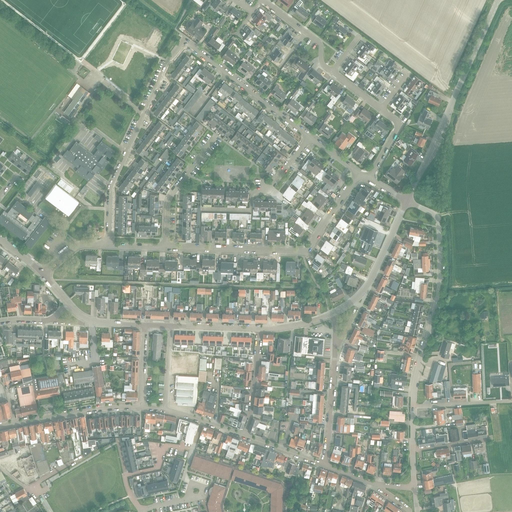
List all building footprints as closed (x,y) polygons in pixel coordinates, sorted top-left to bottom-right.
[(217,12),(221,14),(227,6),(224,4),(225,3),(220,0),(215,0),(212,5),(219,10),(217,12)] [(295,12),(304,20),(309,14),(299,7),(303,2),(300,0),(299,0),(294,7),(297,9),(295,12)] [(237,20),(241,14),(233,8),(231,11),(229,9),(225,14),(227,16),(229,14),(237,20)] [(313,21),(322,28),(327,21),(318,15),(320,11),(318,10),(314,14),(317,16),(313,21)] [(256,15),(264,21),(266,19),(269,21),(272,17),(267,13),(265,15),(260,11),(256,15)] [(262,24),(264,21),(256,15),(253,20),(259,24),(257,26),(262,30),(265,26),(262,24)] [(206,32),(199,27),(202,22),(197,18),(194,23),(193,22),(187,30),(200,40),(206,32)] [(339,35),(342,38),(347,30),(342,26),(344,24),(339,20),(337,23),(340,25),(335,30),(340,34),(339,35)] [(245,31),(252,37),(254,34),(257,36),(261,32),(255,28),(254,31),(248,26),(245,31)] [(286,31),(283,36),(285,37),(292,43),(293,42),(295,38),(291,35),(293,32),(288,29),(286,31)] [(251,39),(252,37),(245,31),(241,35),(247,39),(245,42),(250,46),(254,41),(251,39)] [(212,37),(206,45),(215,52),(221,44),(212,37)] [(289,47),(292,43),(285,37),(282,42),(280,40),(278,42),(283,46),(284,44),(289,47)] [(226,45),(229,48),(234,41),(231,39),(226,45)] [(363,43),(360,48),(368,54),(370,51),(373,54),(377,49),(371,45),(368,43),(366,46),(363,43)] [(275,47),(271,51),(274,53),(281,58),(284,54),(284,53),(280,50),(281,48),(277,44),(275,47)] [(365,57),(368,54),(360,48),(356,53),(362,57),(360,60),(366,64),(369,60),(365,57)] [(226,58),(233,64),(238,58),(228,50),(222,57),(225,59),(226,58)] [(277,62),(281,58),(274,53),(270,57),(268,55),(266,58),(271,61),(273,59),(277,62)] [(183,60),(189,65),(193,60),(186,55),(183,60)] [(299,59),(298,61),(296,59),(291,65),(297,70),(298,68),(303,72),(299,77),(301,79),(309,70),(306,68),(308,66),(299,59)] [(387,68),(395,74),(398,70),(393,66),(394,63),(389,59),(386,64),(389,66),(387,68)] [(185,70),(189,65),(183,60),(179,65),(185,70)] [(347,65),(355,71),(357,68),(361,71),(364,66),(358,62),(356,64),(350,60),(347,65)] [(247,63),(246,64),(243,61),(237,69),(246,75),(248,72),(251,74),(255,69),(247,63)] [(182,75),(185,70),(179,65),(175,70),(182,75)] [(353,74),(355,71),(347,65),(343,69),(349,74),(347,76),(353,81),(356,76),(353,74)] [(382,68),(379,73),(384,77),(386,74),(391,78),(395,74),(387,68),(384,66),(382,68)] [(190,81),(193,83),(197,77),(202,81),(209,72),(204,68),(202,70),(200,68),(194,75),(190,81)] [(178,80),(182,75),(175,70),(171,75),(178,80)] [(308,76),(318,83),(323,77),(313,70),(308,76)] [(209,72),(202,81),(204,82),(206,80),(209,83),(214,76),(209,72)] [(261,74),(256,81),(263,85),(261,87),(265,89),(271,81),(265,77),(267,75),(264,72),(262,74),(261,74)] [(375,85),(382,91),(386,86),(380,82),(382,80),(377,76),(373,80),(376,82),(375,85)] [(411,81),(418,86),(420,83),(421,84),(423,82),(415,76),(411,81)] [(419,89),(420,87),(418,86),(411,81),(407,85),(414,90),(416,87),(419,89)] [(173,88),(179,93),(183,88),(176,83),(173,88)] [(221,84),(217,89),(219,90),(223,93),(229,86),(224,83),(222,85),(221,84)] [(382,91),(375,85),(372,83),(366,89),(372,93),(373,91),(379,95),(382,91)] [(338,93),(340,91),(332,84),(330,87),(328,85),(324,90),(326,92),(327,90),(336,97),(334,99),(336,100),(341,95),(338,93)] [(207,85),(202,92),(202,93),(203,93),(204,94),(210,87),(207,85)] [(273,95),(281,101),(286,95),(277,88),(279,87),(276,85),(272,90),(274,92),(273,95)] [(416,92),(414,90),(407,85),(404,90),(410,95),(413,92),(415,94),(416,92)] [(227,97),(233,89),(229,86),(223,93),(227,97)] [(175,98),(179,93),(173,88),(169,93),(175,98)] [(232,100),(237,93),(233,89),(227,97),(232,100)] [(80,104),(81,105),(87,96),(79,90),(72,99),(73,99),(64,112),(71,117),(80,104)] [(428,102),(438,106),(441,99),(434,96),(435,93),(430,90),(427,96),(430,97),(428,102)] [(172,103),(175,98),(169,93),(165,98),(172,103)] [(236,103),(241,97),(242,96),(237,93),(232,100),(236,103)] [(397,99),(405,105),(406,106),(408,103),(412,99),(405,94),(403,97),(400,95),(397,99)] [(346,110),(350,114),(354,109),(351,107),(355,102),(347,96),(342,103),(348,107),(346,110)] [(240,108),(245,101),(241,97),(236,103),(235,105),(240,108)] [(168,108),(172,103),(165,98),(161,103),(168,108)] [(298,109),(300,111),(303,108),(291,99),(287,106),(292,110),(295,113),(298,109)] [(402,108),(405,105),(397,99),(394,104),(396,106),(394,109),(401,114),(404,109),(402,108)] [(244,111),(249,104),(245,101),(240,108),(244,111)] [(164,113),(168,108),(161,103),(157,107),(164,113)] [(248,115),(254,107),(249,104),(244,111),(248,115)] [(160,118),(164,113),(157,107),(153,113),(160,118)] [(254,107),(248,115),(253,118),(258,111),(254,107)] [(363,109),(361,112),(360,111),(361,111),(358,109),(354,114),(356,116),(358,114),(359,114),(358,115),(363,118),(367,121),(372,115),(368,112),(363,109)] [(432,120),(428,118),(431,112),(424,109),(422,115),(421,115),(417,124),(428,129),(429,127),(430,126),(429,125),(432,120)] [(257,116),(252,122),(255,124),(258,120),(261,122),(266,115),(264,113),(265,113),(263,111),(262,112),(261,113),(258,117),(257,116)] [(308,122),(311,125),(316,118),(308,111),(303,118),(308,122)] [(210,121),(214,115),(210,112),(204,120),(205,121),(207,119),(210,121)] [(212,127),(218,118),(214,115),(210,121),(212,123),(210,125),(212,127)] [(265,126),(271,118),(266,115),(261,122),(265,126)] [(218,128),(222,121),(218,118),(212,127),(214,128),(215,126),(218,128)] [(269,129),(275,122),(271,118),(265,126),(269,129)] [(155,125),(162,131),(166,125),(159,120),(155,125)] [(374,121),(370,126),(373,128),(374,128),(376,130),(378,128),(383,132),(381,134),(384,136),(388,132),(385,129),(387,126),(379,120),(377,123),(374,121)] [(193,126),(200,131),(203,126),(197,121),(193,126)] [(220,133),(226,124),(222,121),(218,128),(220,129),(219,132),(220,133)] [(274,132),(278,126),(279,125),(275,122),(269,129),(274,132)] [(226,134),(230,127),(226,124),(220,133),(222,134),(223,132),(226,134)] [(318,130),(328,138),(333,131),(323,124),(318,130)] [(158,135),(162,131),(155,125),(151,130),(158,135)] [(196,136),(200,131),(193,126),(189,131),(196,136)] [(277,137),(283,130),(278,126),(274,132),(273,133),(277,137)] [(230,127),(226,134),(228,136),(227,138),(228,139),(235,131),(230,127)] [(154,140),(158,135),(151,130),(148,135),(154,140)] [(282,140),(287,133),(283,130),(277,137),(282,140)] [(192,141),(196,136),(189,131),(185,136),(192,141)] [(236,141),(241,134),(237,131),(231,139),(232,141),(234,139),(236,141)] [(415,137),(413,142),(416,143),(423,146),(426,139),(421,137),(423,134),(416,131),(414,137),(415,137)] [(286,144),(291,136),(287,133),(282,140),(286,144)] [(239,146),(245,138),(241,134),(236,141),(239,143),(237,145),(239,146)] [(349,134),(347,137),(342,134),(335,143),(343,149),(349,141),(351,143),(355,138),(349,134)] [(150,145),(154,140),(148,135),(144,140),(150,145)] [(188,146),(192,141),(185,136),(182,141),(188,146)] [(291,136),(286,144),(290,147),(293,143),(296,146),(299,142),(296,140),(291,136)] [(245,147),(249,141),(245,138),(239,146),(240,147),(242,145),(245,147)] [(147,150),(150,145),(144,140),(140,145),(147,150)] [(67,150),(62,156),(78,168),(75,171),(88,181),(96,172),(98,174),(108,161),(104,158),(107,155),(109,157),(114,151),(107,146),(101,141),(96,147),(100,150),(95,156),(85,148),(86,147),(79,141),(79,142),(78,143),(76,141),(68,151),(67,150)] [(184,151),(188,146),(182,141),(178,146),(184,151)] [(247,152),(253,144),(249,141),(245,147),(247,149),(245,151),(247,152)] [(365,157),(366,157),(369,154),(361,148),(363,146),(363,144),(360,142),(358,142),(357,145),(353,151),(356,154),(353,157),(361,163),(365,157)] [(253,153),(257,147),(253,144),(247,152),(249,153),(250,151),(253,153)] [(143,155),(147,150),(140,145),(136,150),(143,155)] [(181,156),(184,151),(178,146),(174,151),(181,156)] [(257,147),(253,153),(255,155),(254,157),(255,158),(262,150),(257,147)] [(404,155),(401,158),(404,160),(410,165),(411,164),(412,164),(413,162),(413,161),(418,154),(411,150),(410,149),(408,152),(409,153),(406,157),(404,155)] [(272,154),(279,159),(281,156),(283,158),(284,156),(276,150),(272,154)] [(14,164),(19,158),(13,153),(8,160),(14,164)] [(277,161),(279,159),(272,154),(269,158),(278,164),(279,163),(277,161)] [(174,162),(180,168),(184,162),(177,157),(174,162)] [(20,169),(25,163),(19,158),(14,164),(20,169)] [(138,163),(144,168),(146,166),(148,167),(149,164),(141,158),(138,163)] [(276,166),(278,164),(269,158),(266,162),(273,167),(274,164),(276,166)] [(311,171),(318,162),(313,158),(311,161),(308,159),(300,171),(305,175),(307,172),(305,170),(307,168),(311,171)] [(177,172),(180,168),(174,162),(170,167),(177,172)] [(271,169),(273,167),(266,162),(263,166),(271,172),(273,171),(271,169)] [(318,179),(323,171),(321,169),(323,166),(318,162),(311,171),(316,175),(315,177),(318,179)] [(25,163),(20,169),(26,174),(31,167),(25,163)] [(146,170),(144,168),(138,163),(134,168),(141,173),(143,170),(144,172),(146,170)] [(402,175),(405,171),(398,166),(395,170),(393,168),(389,172),(388,171),(385,176),(389,179),(389,178),(392,179),(397,183),(403,175),(402,175)] [(173,177),(177,172),(170,167),(166,172),(173,177)] [(137,178),(141,173),(134,168),(130,173),(137,178)] [(326,183),(333,174),(328,170),(323,176),(321,174),(323,171),(318,179),(320,181),(322,179),(326,183)] [(169,182),(173,177),(166,172),(162,177),(169,182)] [(139,180),(137,178),(130,173),(126,178),(133,183),(135,180),(137,182),(139,180)] [(295,178),(302,184),(305,180),(307,182),(309,179),(302,174),(300,176),(298,174),(295,178)] [(333,174),(326,183),(331,186),(330,188),(333,190),(336,186),(334,184),(338,177),(333,174)] [(165,187),(169,182),(162,177),(159,182),(165,187)] [(129,188),(133,183),(126,178),(123,183),(129,188)] [(299,188),(302,184),(295,178),(292,182),(299,188)] [(57,183),(69,193),(72,188),(61,179),(57,183)] [(44,192),(46,189),(37,181),(27,194),(30,197),(37,187),(44,192)] [(82,196),(87,184),(84,182),(80,188),(78,187),(76,193),(82,196)] [(161,192),(165,187),(159,182),(155,187),(161,192)] [(296,192),(299,188),(292,182),(289,186),(296,192)] [(125,193),(129,188),(123,183),(119,188),(125,193)] [(42,201),(69,221),(82,205),(78,201),(55,184),(45,196),(45,197),(46,197),(42,201)] [(359,191),(366,196),(369,192),(372,189),(366,185),(364,188),(361,187),(359,191)] [(293,196),(296,192),(289,186),(286,190),(293,196)] [(316,198),(325,205),(329,200),(322,195),(324,192),(320,189),(318,191),(319,193),(316,198)] [(286,190),(283,194),(285,196),(284,199),(288,202),(290,204),(292,202),(290,200),(293,196),(286,190)] [(363,200),(366,196),(359,191),(356,195),(356,196),(355,198),(364,204),(366,202),(363,200)] [(321,210),(325,205),(316,198),(312,203),(309,200),(307,203),(308,204),(313,208),(314,205),(321,210)] [(360,211),(364,204),(355,198),(353,200),(350,204),(357,209),(360,211)] [(271,199),(271,210),(276,210),(276,212),(281,212),(282,205),(277,205),(277,202),(274,201),(274,199),(271,199)] [(23,225),(16,235),(22,240),(23,238),(26,240),(24,244),(30,249),(51,221),(45,216),(42,220),(36,215),(35,216),(32,214),(33,213),(17,201),(14,204),(17,207),(15,210),(18,212),(34,224),(29,230),(23,225)] [(14,218),(18,212),(15,210),(17,207),(14,204),(7,213),(4,211),(0,215),(0,222),(16,235),(23,225),(14,218)] [(311,210),(313,208),(308,204),(306,207),(308,208),(304,213),(313,220),(317,215),(311,210)] [(355,214),(357,209),(350,204),(347,208),(347,209),(346,211),(355,217),(357,215),(355,214)] [(381,221),(385,222),(387,216),(390,209),(383,206),(377,219),(375,218),(374,221),(380,223),(381,221)] [(354,220),(355,217),(346,211),(344,213),(341,217),(349,223),(351,218),(354,220)] [(309,225),(313,220),(304,213),(300,218),(299,216),(297,219),(301,223),(303,220),(309,225)] [(346,227),(349,223),(341,217),(338,222),(337,224),(347,231),(348,228),(346,227)] [(299,225),(301,223),(297,219),(294,222),(296,223),(293,228),(291,227),(289,230),(297,236),(299,233),(301,235),(306,230),(299,225)] [(345,233),(347,231),(337,224),(335,226),(332,231),(340,236),(343,231),(345,233)] [(247,229),(247,236),(250,236),(250,240),(256,241),(256,233),(250,233),(251,229),(251,225),(247,225),(247,229)] [(204,239),(211,239),(212,230),(208,230),(208,227),(201,226),(201,236),(204,236),(204,239)] [(365,226),(360,239),(364,240),(363,244),(364,245),(363,248),(362,247),(360,251),(365,252),(368,253),(369,250),(370,251),(373,243),(377,232),(378,231),(365,226)] [(277,241),(277,231),(269,230),(269,228),(266,227),(266,234),(268,234),(268,241),(277,241)] [(221,240),(221,232),(221,229),(218,229),(218,232),(215,232),(215,228),(212,228),(212,234),(215,235),(215,239),(221,240)] [(229,238),(230,229),(226,228),(226,232),(221,232),(221,240),(226,240),(226,238),(229,238)] [(277,231),(277,241),(285,242),(285,234),(288,234),(288,228),(285,228),(285,231),(277,231)] [(416,234),(417,229),(410,228),(409,235),(413,236),(412,239),(414,240),(416,234)] [(230,229),(229,238),(232,238),(232,240),(238,240),(239,232),(239,229),(238,230),(236,230),(236,232),(233,232),(233,229),(230,229)] [(239,232),(238,240),(244,240),(244,235),(247,236),(247,229),(244,229),(239,229),(239,232)] [(414,240),(419,241),(420,235),(423,236),(424,231),(417,229),(416,234),(414,240)] [(256,233),(256,241),(262,241),(262,236),(265,236),(265,230),(262,230),(262,233),(256,233)] [(337,240),(340,236),(332,231),(329,235),(332,237),(331,239),(338,244),(339,241),(337,240)] [(336,246),(338,244),(331,239),(329,241),(326,240),(323,244),(331,249),(334,245),(336,246)] [(394,248),(404,252),(405,249),(400,247),(402,244),(398,241),(394,248)] [(328,253),(331,249),(323,244),(320,248),(322,249),(320,251),(329,257),(330,255),(328,253)] [(402,256),(404,252),(394,248),(391,254),(396,256),(397,253),(402,256)] [(327,259),(329,257),(320,251),(319,254),(317,253),(315,257),(322,262),(325,258),(327,259)] [(417,253),(412,253),(412,259),(413,259),(413,263),(429,262),(429,259),(428,259),(428,255),(427,255),(427,253),(423,253),(423,255),(422,256),(422,259),(417,259),(417,253)] [(97,271),(101,271),(101,258),(97,257),(97,255),(86,255),(86,262),(90,263),(90,266),(97,266),(97,271)] [(123,261),(119,261),(119,256),(112,256),(107,256),(107,265),(114,265),(114,269),(122,269),(123,261)] [(135,266),(135,257),(129,256),(129,261),(125,261),(125,268),(134,268),(134,266),(135,266)] [(353,263),(364,267),(367,260),(356,256),(353,263)] [(144,277),(144,265),(141,265),(141,257),(135,257),(135,266),(141,266),(140,277),(144,277)] [(317,270),(322,262),(315,257),(312,261),(314,263),(312,266),(317,270)] [(199,270),(199,263),(196,263),(196,259),(190,258),(190,268),(196,268),(196,270),(199,270)] [(209,272),(209,259),(203,259),(203,263),(199,263),(199,270),(202,270),(202,271),(209,272)] [(390,259),(387,265),(399,271),(400,272),(400,271),(403,273),(405,270),(402,269),(401,268),(393,264),(395,261),(390,259)] [(153,271),(153,260),(147,260),(147,265),(144,265),(144,277),(147,277),(147,271),(153,271)] [(162,272),(162,264),(159,264),(159,260),(153,260),(153,271),(162,272)] [(172,270),(172,260),(166,260),(166,265),(162,264),(162,272),(165,272),(171,272),(171,270),(172,270)] [(9,272),(14,265),(8,261),(3,268),(9,272)] [(295,276),(298,277),(299,269),(295,269),(296,262),(286,261),(286,272),(295,273),(295,276)] [(218,272),(218,279),(221,279),(221,273),(227,274),(227,273),(227,262),(221,262),(221,267),(218,267),(218,272)] [(234,262),(227,262),(227,273),(236,274),(237,262),(234,262)] [(14,265),(9,272),(14,276),(19,269),(14,265)] [(345,273),(351,275),(353,268),(348,265),(345,273)] [(398,273),(399,271),(387,265),(384,272),(388,274),(391,270),(395,272),(398,273)] [(347,283),(355,286),(358,279),(347,275),(346,277),(345,282),(347,283)] [(394,280),(390,287),(395,290),(399,283),(394,280)] [(415,281),(414,289),(426,290),(427,283),(423,283),(423,282),(415,281)] [(379,283),(376,290),(381,292),(382,289),(391,293),(392,289),(391,289),(384,285),(379,283)] [(91,301),(94,301),(94,291),(89,291),(89,288),(76,288),(76,293),(83,293),(83,302),(88,302),(88,298),(91,298),(91,301)] [(335,301),(345,295),(341,288),(336,290),(335,288),(330,291),(331,294),(333,297),(333,298),(335,301)] [(425,297),(426,290),(414,289),(411,289),(410,293),(415,294),(416,292),(420,292),(420,297),(425,297)] [(33,304),(33,293),(27,292),(27,297),(28,297),(27,304),(24,304),(24,312),(31,313),(31,306),(33,306),(33,304)] [(374,294),(371,300),(380,305),(381,303),(377,300),(379,296),(374,294)] [(6,303),(8,312),(15,310),(14,303),(21,302),(20,296),(13,297),(13,299),(10,299),(11,302),(6,303)] [(108,302),(108,299),(108,297),(102,296),(102,298),(97,298),(96,301),(97,301),(97,308),(104,309),(104,302),(108,302)] [(117,313),(118,302),(118,298),(115,298),(115,302),(110,302),(110,305),(110,312),(117,313)] [(383,306),(371,300),(368,307),(372,309),(374,306),(378,309),(379,307),(382,309),(384,307),(383,306)] [(35,307),(35,313),(45,313),(45,306),(41,305),(41,302),(35,302),(35,307)] [(362,317),(370,321),(373,323),(374,320),(372,319),(367,317),(369,313),(365,311),(362,317)] [(367,327),(370,321),(362,317),(358,323),(363,326),(363,325),(364,326),(363,328),(373,333),(374,331),(367,327)] [(352,334),(366,341),(367,338),(358,333),(360,330),(355,328),(352,334)] [(12,333),(10,333),(10,330),(3,330),(3,334),(6,334),(6,342),(12,342),(12,345),(16,345),(15,333),(12,333)] [(66,331),(65,340),(68,340),(68,351),(72,351),(72,354),(75,354),(76,349),(76,347),(76,342),(73,342),(73,331),(66,331)] [(76,347),(76,349),(79,350),(79,347),(79,343),(86,344),(86,341),(87,332),(79,332),(79,342),(76,342),(76,347)] [(105,347),(112,347),(113,340),(109,339),(109,333),(101,333),(101,344),(105,344),(105,347)] [(154,359),(160,360),(161,334),(154,333),(153,348),(155,348),(154,359)] [(273,345),(274,334),(263,334),(263,341),(268,341),(268,344),(270,344),(270,350),(273,350),(273,345)] [(366,341),(352,334),(349,340),(354,343),(354,342),(357,344),(359,344),(360,341),(363,342),(364,340),(366,341)] [(323,355),(325,338),(308,337),(295,335),(293,355),(301,356),(301,353),(323,355)] [(398,338),(397,340),(401,342),(404,342),(407,343),(406,345),(414,348),(415,343),(407,340),(402,339),(398,338)] [(278,344),(278,348),(283,349),(283,350),(288,351),(288,352),(292,352),(293,345),(289,345),(289,340),(279,339),(279,344),(278,344)] [(441,356),(448,358),(450,354),(448,354),(451,343),(444,340),(440,352),(442,352),(441,356)] [(406,345),(400,343),(399,348),(412,352),(414,348),(406,345)] [(361,358),(362,358),(363,356),(357,354),(358,350),(348,348),(346,354),(361,358)] [(361,361),(362,358),(361,358),(346,354),(345,360),(351,362),(352,358),(360,361),(361,361)] [(402,359),(401,361),(404,362),(403,370),(408,371),(411,357),(406,355),(405,360),(402,359)] [(208,356),(201,356),(200,366),(208,367),(208,356)] [(265,372),(266,369),(269,369),(270,361),(267,361),(266,366),(260,365),(259,371),(265,372)] [(252,370),(253,362),(244,362),(241,362),(241,365),(245,365),(244,369),(252,370)] [(435,363),(429,382),(436,381),(437,380),(441,381),(446,367),(441,366),(442,365),(435,363)] [(458,383),(462,383),(461,377),(463,377),(461,363),(450,364),(452,378),(458,377),(458,383)] [(32,379),(32,378),(30,367),(20,369),(19,364),(9,366),(10,371),(10,372),(2,374),(2,378),(4,383),(9,382),(8,380),(9,380),(11,379),(21,377),(23,382),(32,379)] [(112,392),(112,391),(112,388),(105,389),(105,385),(103,385),(101,370),(105,369),(105,365),(92,366),(92,370),(72,373),(74,384),(94,381),(96,396),(97,402),(108,401),(108,400),(113,400),(112,398),(112,392)] [(249,379),(251,379),(252,371),(245,370),(245,369),(236,368),(235,373),(244,373),(243,384),(248,385),(249,379)] [(33,393),(34,398),(59,394),(58,386),(66,385),(65,382),(63,371),(50,373),(50,375),(37,377),(32,378),(32,379),(34,393),(33,393)] [(200,383),(205,384),(206,371),(199,371),(198,382),(201,382),(200,383)] [(391,383),(391,387),(397,389),(398,384),(405,385),(407,376),(392,373),(391,383)] [(480,373),(472,373),(473,392),(481,391),(480,373)] [(505,377),(493,378),(494,386),(506,385),(510,384),(509,375),(505,375),(505,377)] [(34,400),(34,398),(33,393),(34,393),(32,379),(23,382),(23,383),(16,386),(20,405),(17,406),(18,408),(15,409),(16,416),(37,413),(36,404),(35,403),(35,402),(34,400)] [(177,402),(192,403),(193,382),(178,381),(177,401),(177,402)] [(125,391),(134,392),(134,389),(136,389),(136,383),(129,383),(129,385),(124,385),(124,391),(125,391)] [(432,383),(425,384),(426,397),(437,397),(437,394),(441,394),(441,391),(437,391),(433,391),(432,383)] [(265,390),(272,390),(272,387),(265,386),(265,388),(256,387),(256,394),(264,394),(265,390)] [(228,388),(227,392),(230,392),(233,393),(236,393),(236,396),(241,397),(241,400),(249,401),(249,394),(242,393),(240,393),(240,389),(229,388),(228,388)] [(465,390),(461,390),(461,388),(453,388),(453,398),(465,398),(465,390)] [(215,409),(213,408),(217,394),(204,390),(202,397),(207,399),(206,402),(202,401),(201,404),(198,403),(196,411),(213,416),(215,409)] [(125,391),(124,391),(112,391),(112,392),(112,398),(115,399),(115,400),(124,400),(125,391)] [(137,392),(134,392),(125,391),(124,400),(130,400),(130,399),(137,399),(137,392)] [(393,396),(392,407),(395,407),(397,407),(397,409),(401,409),(401,405),(402,405),(403,397),(396,396),(393,396)] [(8,401),(0,402),(0,418),(11,416),(8,401)] [(238,420),(245,422),(247,415),(240,413),(241,410),(237,408),(230,406),(229,409),(235,412),(234,415),(239,417),(238,420)] [(394,421),(404,421),(405,414),(400,413),(400,411),(390,411),(389,418),(394,418),(394,421)] [(149,429),(150,429),(153,429),(153,426),(152,426),(153,422),(158,423),(158,420),(160,420),(159,423),(162,423),(163,421),(166,421),(175,424),(176,419),(177,417),(156,413),(151,413),(149,429)] [(337,423),(344,424),(345,420),(347,420),(347,421),(350,422),(351,418),(354,418),(354,415),(348,414),(348,417),(345,417),(338,417),(337,423)] [(120,416),(117,416),(118,425),(124,425),(124,430),(126,430),(126,415),(120,415),(120,416)] [(446,415),(434,417),(435,424),(445,422),(447,422),(446,419),(446,415)] [(80,424),(81,434),(84,457),(92,451),(98,448),(96,444),(95,439),(88,440),(87,433),(85,416),(79,417),(80,424)] [(112,416),(109,417),(110,426),(111,431),(113,430),(112,426),(118,425),(117,416),(114,416),(112,416)] [(76,429),(79,429),(78,425),(77,417),(70,418),(71,426),(76,426),(76,427),(76,429)] [(97,418),(95,418),(96,428),(101,428),(102,432),(104,431),(102,417),(97,418)] [(107,417),(102,417),(104,431),(106,431),(105,427),(110,426),(109,417),(107,417)] [(93,418),(88,419),(89,429),(90,433),(92,433),(91,429),(96,428),(95,418),(93,419),(93,418)] [(190,421),(179,418),(178,424),(176,432),(182,433),(181,440),(185,441),(193,443),(195,434),(198,424),(190,421)] [(234,418),(232,425),(235,426),(242,429),(243,428),(245,422),(238,420),(234,418)] [(253,418),(250,424),(258,427),(260,428),(265,429),(266,426),(259,423),(260,420),(253,418)] [(71,433),(70,430),(70,427),(68,428),(66,419),(59,420),(60,429),(66,428),(67,434),(71,433)] [(49,431),(53,431),(52,421),(44,422),(45,428),(48,427),(49,431)] [(480,430),(477,430),(477,427),(485,426),(485,422),(475,423),(466,425),(467,430),(462,431),(464,440),(486,436),(485,429),(483,429),(483,428),(480,428),(480,430)] [(43,430),(41,423),(34,424),(36,432),(40,431),(41,437),(45,436),(43,430)] [(350,424),(344,424),(337,423),(337,431),(344,432),(346,432),(349,432),(350,424)] [(30,440),(31,444),(37,443),(34,424),(29,425),(32,439),(30,440)] [(255,433),(258,427),(250,424),(248,431),(255,433)] [(208,438),(211,439),(214,430),(203,426),(201,434),(208,437),(208,438)] [(19,447),(19,444),(18,441),(15,428),(9,429),(11,438),(13,437),(14,442),(12,443),(13,449),(20,447),(19,447)] [(7,439),(11,438),(9,429),(4,430),(0,431),(0,436),(1,441),(3,447),(7,446),(7,445),(8,444),(7,440),(7,439)] [(419,447),(427,446),(426,439),(425,429),(420,430),(421,436),(421,439),(418,440),(419,447)] [(426,439),(427,446),(436,444),(435,437),(433,438),(432,434),(428,434),(428,435),(426,435),(425,429),(426,439)] [(448,430),(449,442),(459,440),(457,429),(448,430)] [(215,430),(211,442),(217,444),(222,433),(215,430)] [(447,433),(439,435),(439,433),(436,433),(438,444),(445,443),(448,442),(447,433)] [(298,439),(296,448),(302,450),(306,440),(305,440),(306,435),(303,434),(301,438),(299,437),(298,439)] [(223,443),(222,447),(228,450),(233,437),(228,435),(225,442),(224,442),(223,443)] [(298,439),(299,437),(295,436),(294,439),(291,438),(289,445),(296,448),(298,439)] [(122,441),(121,441),(122,444),(123,446),(132,444),(135,443),(134,438),(131,439),(131,438),(131,439),(129,439),(129,437),(122,437),(122,441),(122,440),(121,441),(122,441)] [(238,443),(238,442),(239,439),(233,437),(228,450),(226,454),(233,457),(236,446),(238,443)] [(340,455),(343,448),(343,443),(341,443),(341,438),(336,438),(335,446),(333,453),(332,453),(330,459),(338,462),(340,455)] [(233,457),(236,458),(238,453),(241,454),(242,449),(242,448),(245,442),(240,440),(239,439),(238,442),(238,443),(236,446),(233,457)] [(242,449),(241,454),(245,455),(246,454),(247,451),(250,444),(245,442),(242,448),(242,449)] [(320,456),(322,449),(323,446),(323,444),(319,443),(318,447),(315,446),(313,453),(320,456)] [(473,444),(474,452),(483,451),(482,443),(473,444)] [(264,454),(266,450),(251,444),(248,451),(253,453),(259,455),(260,453),(264,454)] [(462,446),(463,457),(471,455),(470,445),(462,446)] [(456,463),(453,464),(454,471),(460,470),(459,464),(457,464),(457,461),(462,460),(460,447),(454,447),(455,454),(456,463)] [(443,457),(446,457),(446,456),(449,456),(448,448),(436,450),(436,452),(435,453),(434,454),(434,457),(436,458),(437,457),(437,458),(443,457)] [(275,462),(278,453),(269,450),(268,451),(266,450),(264,454),(261,465),(266,467),(267,466),(273,468),(275,462)] [(197,468),(201,455),(197,454),(198,452),(195,451),(190,466),(197,468)] [(278,453),(275,462),(284,466),(285,463),(283,462),(285,456),(278,453)] [(342,463),(349,465),(352,457),(345,454),(342,463)] [(354,467),(362,469),(364,461),(360,460),(362,455),(358,454),(354,467)] [(448,464),(453,464),(456,463),(455,454),(451,455),(452,461),(448,462),(448,464)] [(33,468),(36,467),(32,455),(18,459),(21,468),(25,467),(28,476),(35,474),(33,468)] [(203,470),(208,455),(206,455),(205,456),(201,455),(197,468),(203,470)] [(209,472),(214,459),(210,458),(210,456),(208,455),(203,470),(209,472)] [(185,461),(176,458),(171,457),(170,459),(175,461),(174,465),(182,467),(183,465),(184,464),(185,461)] [(216,474),(221,459),(218,459),(218,461),(214,459),(209,472),(216,474)] [(222,476),(226,463),(222,462),(223,460),(221,459),(216,474),(222,476)] [(401,464),(402,459),(399,459),(398,464),(394,464),(393,471),(400,472),(401,464)] [(292,474),(296,475),(298,470),(294,469),(296,465),(289,462),(285,471),(293,474),(292,474)] [(228,478),(233,465),(233,464),(231,463),(230,465),(226,463),(222,476),(228,478)] [(312,477),(310,476),(313,466),(303,463),(301,469),(306,470),(304,476),(306,476),(306,475),(309,476),(307,486),(310,486),(311,481),(312,477)] [(383,474),(391,474),(392,467),(392,464),(385,463),(383,474)] [(367,471),(374,473),(376,466),(369,464),(367,471)] [(181,470),(182,467),(174,465),(173,468),(168,466),(167,469),(180,474),(182,470),(181,470)] [(224,511),(223,504),(235,466),(233,465),(226,486),(214,483),(207,503),(208,511),(207,511),(206,511),(224,511)] [(231,479),(237,481),(241,468),(238,467),(238,466),(235,465),(231,479)] [(243,483),(248,469),(246,469),(245,470),(241,468),(237,481),(243,483)] [(433,475),(430,476),(430,473),(438,471),(437,468),(422,471),(424,480),(422,480),(424,488),(434,486),(434,485),(454,481),(452,475),(434,479),(433,475)] [(17,481),(24,478),(20,469),(13,472),(17,481)] [(179,478),(180,474),(167,469),(166,472),(171,474),(170,477),(178,480),(178,477),(179,478)] [(250,485),(254,472),(250,471),(250,470),(248,469),(243,483),(250,485)] [(310,486),(309,492),(313,492),(312,496),(314,497),(315,493),(316,491),(322,492),(323,486),(325,480),(324,480),(325,478),(326,476),(325,476),(327,471),(321,469),(320,474),(319,477),(321,478),(320,485),(315,484),(314,484),(312,484),(311,483),(310,486)] [(332,479),(334,473),(329,471),(326,479),(326,478),(325,478),(324,480),(325,480),(323,486),(326,487),(327,480),(328,481),(328,482),(330,482),(331,482),(332,479)] [(256,488),(261,473),(258,473),(258,474),(254,472),(250,485),(256,488)] [(262,490),(267,476),(263,475),(263,474),(261,473),(256,488),(262,490)] [(162,490),(159,476),(157,477),(158,482),(154,483),(156,491),(158,490),(158,491),(162,490)] [(169,488),(167,480),(163,481),(162,476),(159,476),(162,490),(166,489),(169,488)] [(269,492),(273,478),(271,477),(271,478),(267,476),(262,490),(269,492)] [(348,497),(350,488),(353,480),(347,478),(342,476),(340,482),(341,483),(340,486),(344,487),(345,484),(348,485),(347,488),(346,488),(345,496),(348,497)] [(133,478),(129,479),(130,485),(134,484),(136,496),(140,495),(140,494),(143,493),(141,486),(140,483),(137,484),(137,481),(133,482),(133,478)] [(156,491),(154,483),(150,484),(149,478),(146,479),(149,493),(153,492),(153,491),(156,491)] [(271,492),(284,484),(282,481),(273,478),(269,492),(271,492)] [(144,485),(141,486),(143,493),(145,493),(145,494),(149,493),(146,479),(143,480),(144,485)] [(356,493),(359,484),(354,482),(351,489),(350,491),(353,492),(352,498),(355,499),(355,497),(356,493)] [(271,495),(285,495),(285,486),(284,484),(271,492),(271,495)] [(354,505),(355,506),(355,504),(362,506),(365,497),(361,496),(362,494),(363,494),(366,486),(359,484),(356,493),(357,493),(356,498),(357,498),(357,500),(355,499),(354,505)] [(29,496),(28,497),(27,495),(24,488),(15,493),(16,495),(11,497),(13,502),(15,505),(17,504),(15,501),(21,498),(23,502),(30,498),(29,496)] [(373,505),(379,495),(374,491),(370,497),(372,498),(369,504),(372,507),(373,505)] [(432,497),(433,506),(441,505),(440,499),(445,498),(444,493),(439,493),(440,496),(432,497)] [(373,505),(372,507),(373,507),(376,509),(379,504),(381,506),(382,504),(385,499),(379,495),(373,505)] [(401,511),(402,511),(397,508),(388,501),(385,507),(386,507),(384,510),(387,511),(401,511)]
